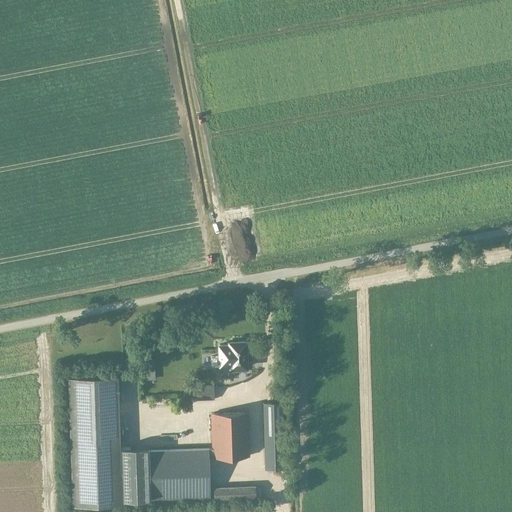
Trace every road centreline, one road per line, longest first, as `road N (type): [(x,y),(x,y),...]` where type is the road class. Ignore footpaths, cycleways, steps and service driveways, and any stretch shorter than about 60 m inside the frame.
road 1 (unclassified): [(0,329),(511,231)]
road 2 (track): [(234,283),(176,0)]
